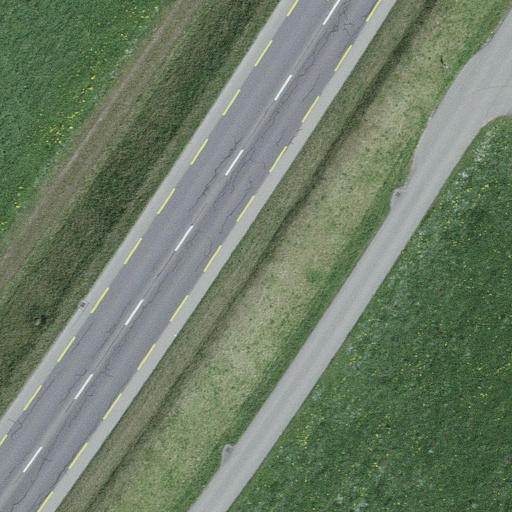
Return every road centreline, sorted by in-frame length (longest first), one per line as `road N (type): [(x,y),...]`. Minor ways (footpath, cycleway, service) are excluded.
road 1 (primary): [(0,490),(329,0)]
road 2 (track): [(511,37),(343,319),(200,511)]
road 3 (track): [(180,0),(0,254)]
